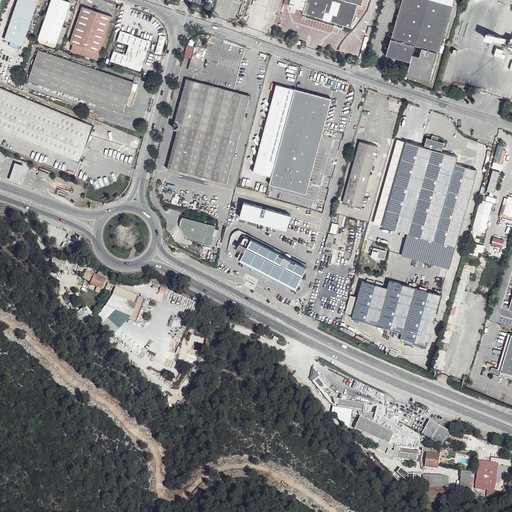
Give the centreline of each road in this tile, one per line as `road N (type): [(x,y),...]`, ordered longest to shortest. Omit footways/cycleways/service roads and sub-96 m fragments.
road 1 (track): [(346,511),(249,468),(221,468),(188,494),(175,491),(173,460),(155,434),(38,338),(0,317)]
road 2 (primary): [(139,262),(511,430)]
road 3 (primary): [(511,417),(345,349),(169,257),(155,240)]
road 4 (unclassified): [(511,123),(183,16)]
road 5 (unclassified): [(142,172),(183,16)]
